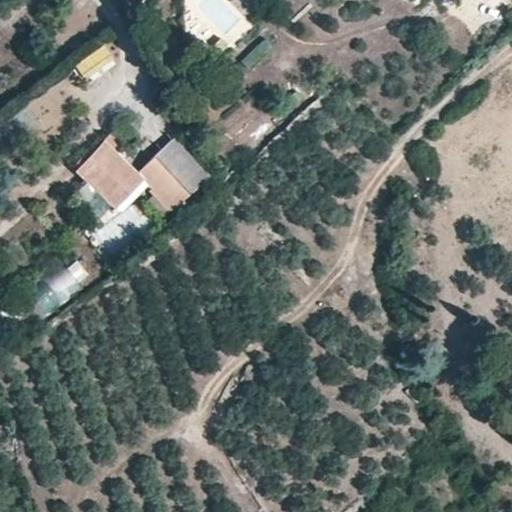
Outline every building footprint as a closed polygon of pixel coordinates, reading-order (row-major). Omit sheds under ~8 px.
[(104,45),(75,65),(88,83),(117,63),(104,45)] [(121,141),(111,132),(105,139),(115,148),(121,141)] [(206,175),(169,139),(139,170),(115,148),(105,139),(75,171),(116,210),(140,184),(170,213),(206,175)] [(31,320),(77,283),(64,266),(60,269),(17,303),(26,314),(31,320)] [(0,358),(13,349),(6,341),(0,345),(0,358)]
